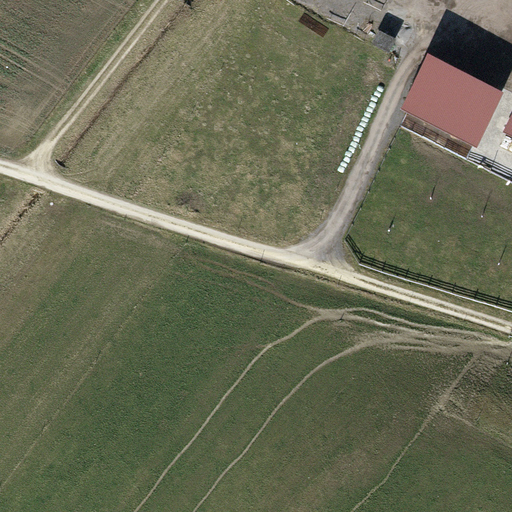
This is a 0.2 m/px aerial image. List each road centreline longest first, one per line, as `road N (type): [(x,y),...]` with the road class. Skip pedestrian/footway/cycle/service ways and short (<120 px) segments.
road 1 (track): [(27,174),(511,328)]
road 2 (unclassified): [(0,165),(27,174),(166,0)]
